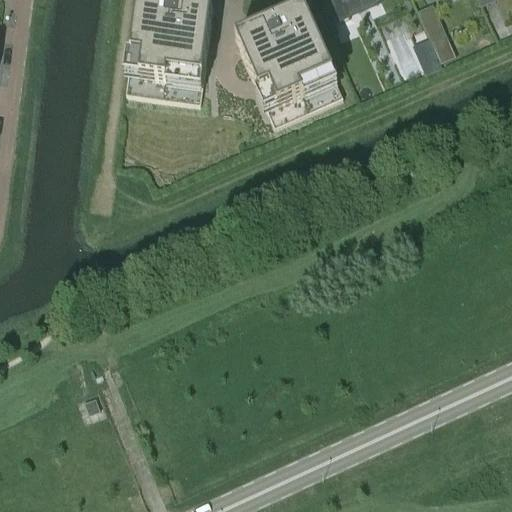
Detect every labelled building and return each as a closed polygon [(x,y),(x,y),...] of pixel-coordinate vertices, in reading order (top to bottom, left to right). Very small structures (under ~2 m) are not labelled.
[(320,0),(336,36),(338,36),(335,28),(351,21),(344,5),(353,0),(320,0)] [(479,0),(483,10),(500,4),(498,0),(479,0)] [(138,7),(125,103),(199,112),(212,17),(138,7)] [(235,48),(274,136),(342,106),(304,18),(235,48)] [(444,35),(428,42),(440,68),(455,61),(444,35)] [(440,68),(436,60),(419,67),(424,80),(442,72),(440,68)] [(100,414),(95,401),(84,406),(88,418),(100,414)]
